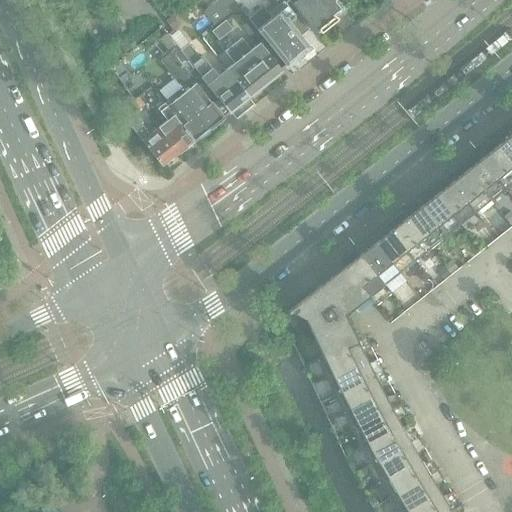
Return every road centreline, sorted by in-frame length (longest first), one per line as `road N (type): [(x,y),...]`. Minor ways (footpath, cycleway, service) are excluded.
road 1 (secondary): [(161,338),(214,306),(511,58)]
road 2 (secondary): [(468,0),(126,263)]
road 3 (residential): [(492,511),(397,350),(399,338),(484,269)]
road 4 (tertiary): [(126,263),(0,0)]
road 5 (tertiary): [(0,80),(88,288)]
road 6 (secondary): [(244,511),(161,338)]
road 7 (secondary): [(121,361),(190,511)]
road 8 (tertiary): [(0,420),(121,361)]
